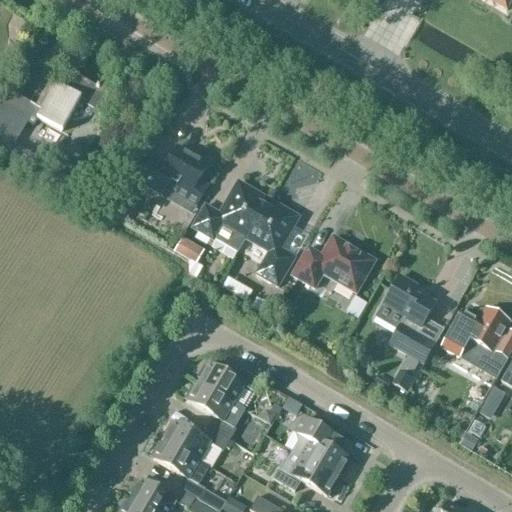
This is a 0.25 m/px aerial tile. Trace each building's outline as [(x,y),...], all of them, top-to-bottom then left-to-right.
[(507,13),(511,1),(511,0),(479,0),(479,1),(485,4),(489,3),(507,13)] [(42,114),(37,121),(61,135),(70,120),(74,122),(90,118),(93,113),(100,117),(106,107),(105,106),(109,99),(72,78),(64,93),(57,89),(42,114)] [(8,94),(0,107),(0,158),(32,177),(41,163),(15,148),(18,142),(26,127),(27,125),(33,129),(37,121),(42,114),(36,110),(8,94)] [(207,189),(198,184),(207,168),(176,151),(165,171),(150,162),(137,185),(161,199),(169,185),(189,197),(187,201),(188,206),(195,210),(207,189)] [(76,186),(63,178),(58,186),(71,194),(76,186)] [(245,242),(264,210),(252,203),(255,197),(237,186),(219,217),(204,209),(191,231),(213,244),(222,229),(245,242)] [(120,205),(113,217),(125,224),(132,212),(120,205)] [(277,291),(294,261),(279,252),(297,221),(279,210),(275,216),(264,210),(245,242),(268,255),(255,278),(277,291)] [(173,256),(186,263),(195,268),(204,253),(182,241),(173,256)] [(346,252),(348,250),(332,241),(321,259),(307,251),(291,279),(314,292),(322,278),(355,297),(372,267),(346,252)] [(380,309),(373,321),(396,334),(388,349),(407,359),(418,365),(410,379),(410,380),(399,374),(391,388),(406,396),(422,368),(433,348),(441,333),(424,324),(434,306),(420,298),(422,295),(415,291),(416,289),(398,279),(381,309),(380,309)] [(281,299),(276,308),(285,313),(290,304),(281,299)] [(253,314),(263,320),(270,309),(259,303),(253,314)] [(475,323),(461,315),(442,347),(459,357),(463,350),(485,363),(483,367),(498,375),(511,350),(511,338),(503,333),(507,325),(485,313),(484,315),(480,313),(475,323)] [(511,363),(500,384),(511,391),(511,363)] [(256,382),(241,373),(234,383),(209,368),(208,369),(205,367),(197,381),(200,383),(198,387),(232,407),(232,406),(242,389),(250,394),(256,382)] [(379,378),(375,384),(387,390),(390,385),(379,378)] [(244,413),(232,406),(232,407),(198,387),(195,391),(192,389),(184,402),(187,404),(187,405),(212,421),(206,431),(228,444),(235,432),(233,431),(244,413)] [(492,391),(485,403),(497,410),(504,397),(492,391)] [(264,411),(259,413),(256,418),(269,425),(275,415),(265,409),(264,411)] [(342,479),(350,466),(347,464),(348,463),(322,448),(328,437),(302,422),(294,437),(296,445),(291,455),(337,482),(339,477),(342,479)] [(228,444),(206,431),(200,441),(175,426),(174,427),(171,425),(163,439),(166,441),(164,445),(198,465),(208,447),(222,455),(228,444)] [(465,438),(459,447),(469,452),(475,442),(465,436),(465,438)] [(198,465),(164,445),(161,449),(158,447),(150,460),(153,462),(153,463),(178,478),(172,489),(194,502),(195,502),(198,504),(204,492),(197,488),(207,470),(198,465)] [(334,486),(337,482),(291,455),(285,465),(280,466),(276,472),(277,473),(272,482),(294,495),(300,485),(326,500),(326,499),(329,501),(337,488),(334,486)] [(224,469),(217,484),(240,494),(247,479),(224,469)] [(194,502),(172,489),(166,499),(140,484),(140,485),(137,483),(129,497),(132,498),(129,503),(145,511),(170,511),(174,505),(185,511),(188,511),(189,511),(194,502)] [(198,504),(203,507),(204,508),(211,511),(221,511),(225,505),(204,492),(198,504)] [(228,500),(225,505),(221,511),(237,511),(240,507),(228,500)] [(277,511),(257,500),(249,511),(277,511)] [(195,502),(188,511),(202,511),(204,508),(203,507),(198,504),(195,502)] [(145,511),(129,503),(127,507),(124,505),(119,511),(145,511)]
